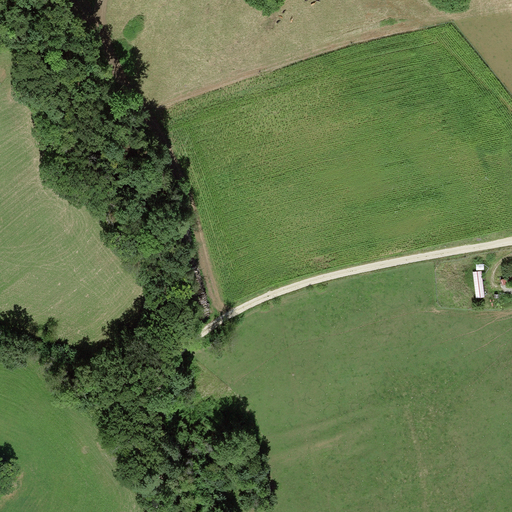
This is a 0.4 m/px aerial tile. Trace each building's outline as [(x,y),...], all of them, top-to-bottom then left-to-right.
[(481,133),(483,141),(500,138),(499,130),(481,133)] [(485,141),(475,143),(479,158),(488,156),(485,141)] [(479,160),(484,177),(494,175),(489,157),(479,160)] [(477,295),(485,295),(483,270),(475,270),(477,295)] [(511,281),(511,274),(501,278),(503,284),(511,281)]
